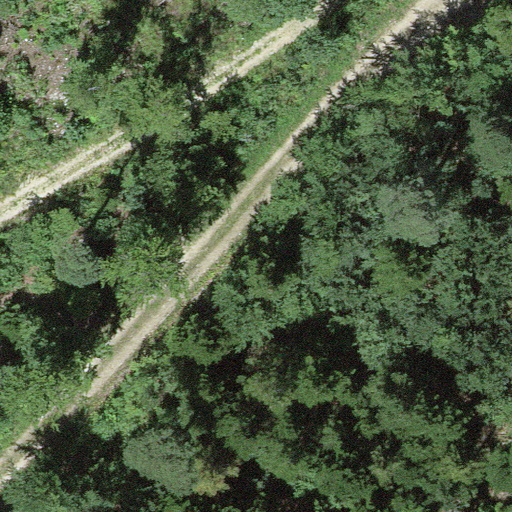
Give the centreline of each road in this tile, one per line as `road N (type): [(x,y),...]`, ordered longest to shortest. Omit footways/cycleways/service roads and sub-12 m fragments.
road 1 (track): [(0,472),(282,145),(430,0)]
road 2 (track): [(0,197),(198,92),(330,0)]
